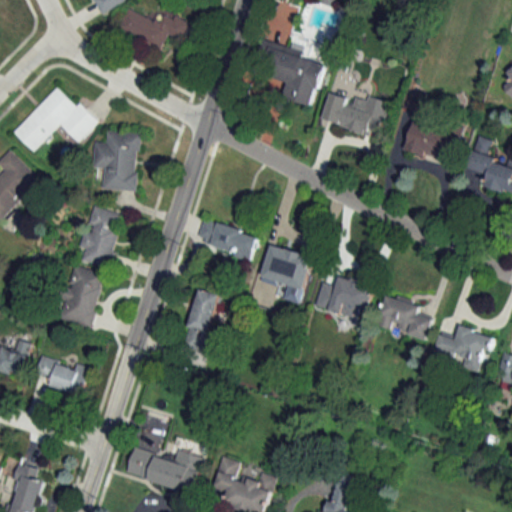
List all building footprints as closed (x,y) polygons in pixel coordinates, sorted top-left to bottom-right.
[(95,0),(105,15),(129,1),(128,0),(95,0)] [(165,48),(171,34),(187,40),(194,22),(167,11),(163,23),(129,9),(121,30),(165,48)] [(315,107),(328,64),(304,57),(306,50),(265,39),(256,69),(292,79),(286,98),(315,107)] [(36,152),(62,124),(81,142),(100,122),(60,85),(16,133),(36,152)] [(392,102),(370,96),(369,100),(355,96),(355,98),(334,92),(326,122),(372,134),(372,130),(384,133),(392,102)] [(456,161),(462,136),(415,125),(409,150),(456,161)] [(511,193),(511,158),(510,163),(487,157),(494,132),(480,128),(470,169),(490,174),(486,187),(511,193)] [(97,141),(95,166),(106,167),(104,189),(139,191),(143,133),(110,131),(109,142),(97,141)] [(0,163),(7,170),(0,176),(0,217),(3,220),(43,178),(13,149),(0,162),(0,163)] [(84,248),(87,249),(84,261),(112,268),(126,213),(95,205),(84,248)] [(261,235),(208,217),(199,242),(253,260),(261,235)] [(316,254),(273,244),(265,277),(307,288),(316,254)] [(93,328),(108,273),(76,265),(61,319),(93,328)] [(370,311),(378,285),(341,275),(338,284),(325,281),(317,306),(357,317),(360,308),(370,311)] [(223,294),(200,288),(187,346),(210,352),(223,294)] [(421,314),(423,303),(388,295),(381,326),(430,338),(435,318),(421,314)] [(496,336),(463,325),(460,335),(444,330),(438,349),(466,359),(464,367),(483,374),(496,336)] [(0,344),(0,368),(26,376),(35,343),(21,340),(19,350),(0,344)] [(511,355),(505,354),(501,370),(507,371),(504,385),(511,387),(511,355)] [(94,367),(44,355),(39,375),(51,377),(48,387),(87,396),(94,367)] [(150,481),(196,495),(208,457),(180,449),(177,459),(158,454),(150,481)] [(226,506),(249,511),(269,511),(278,476),(263,472),(261,482),(239,477),(243,461),(224,456),(216,489),(229,492),(226,506)] [(40,511),(48,481),(38,479),(41,468),(24,464),(14,504),(10,503),(7,511),(40,511)] [(353,509),(360,478),(340,473),(330,511),(354,511),(355,509),(353,509)]
